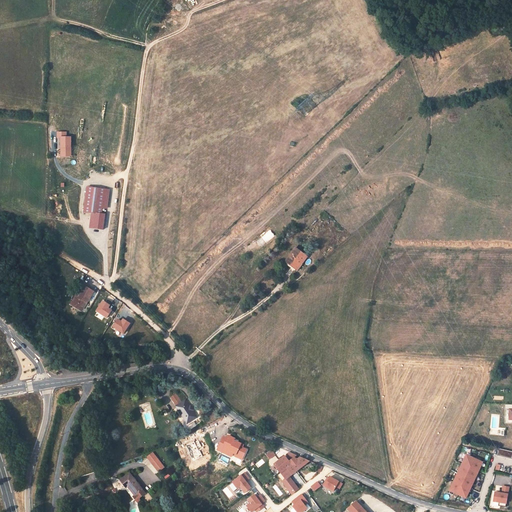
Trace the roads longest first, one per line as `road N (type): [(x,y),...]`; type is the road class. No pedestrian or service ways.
road 1 (tertiary): [(93,377),(183,370),(240,421),(453,511)]
road 2 (track): [(144,47),(111,286)]
road 3 (track): [(183,370),(176,348),(111,286),(0,222)]
road 4 (residential): [(93,377),(68,428),(52,511)]
road 5 (primary): [(29,511),(45,384)]
